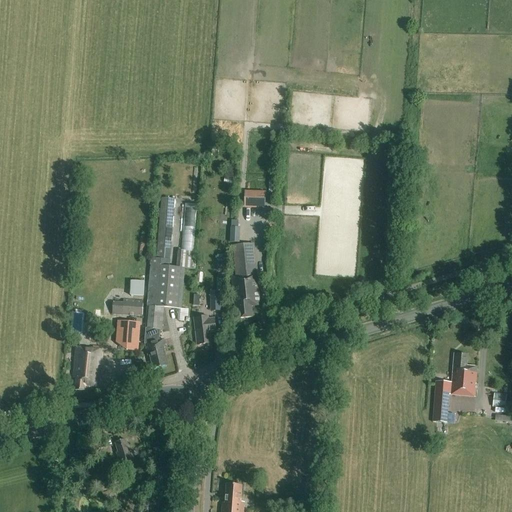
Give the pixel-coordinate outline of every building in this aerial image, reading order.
[(265,208),(265,193),(244,193),(244,207),(265,208)] [(157,260),(151,259),(147,307),(149,307),(148,330),(146,330),(145,344),(148,356),(150,356),(153,369),(167,366),(163,349),(165,348),(162,340),(156,341),(156,331),(159,331),(161,308),(181,310),(184,269),(194,270),(195,253),(178,252),(177,268),(169,267),(174,200),(161,199),(157,260)] [(245,229),(259,229),(259,208),(245,208),(245,229)] [(231,227),(230,242),(240,243),(240,227),(231,227)] [(271,247),(271,236),(264,236),(263,247),(271,247)] [(260,306),(255,251),(254,244),(233,246),(236,277),(232,277),(235,308),(237,308),(238,319),(253,318),(251,307),(260,306)] [(210,271),(221,272),(223,247),(212,246),(210,271)] [(131,282),(130,297),(143,298),(144,282),(131,282)] [(209,292),(210,313),(220,312),(220,292),(209,292)] [(122,301),(122,304),(113,303),(112,316),(129,317),(129,315),(133,315),(133,317),(142,318),(143,302),(122,301)] [(213,319),(207,320),(206,317),(194,319),(197,346),(211,344),(209,333),(214,333),(213,319)] [(116,344),(127,344),(127,352),(138,352),(140,323),(117,322),(116,344)] [(97,387),(99,359),(101,359),(101,350),(76,348),(73,378),(76,379),(75,391),(85,392),(85,386),(97,387)] [(475,397),(477,367),(467,367),(468,355),(454,354),(452,383),(450,383),(435,382),(431,423),(455,425),(455,415),(447,414),(449,395),(475,397)] [(505,409),(506,395),(494,394),(492,408),(505,409)] [(121,467),(120,468),(121,470),(127,468),(126,466),(135,463),(130,448),(129,449),(126,440),(115,444),(118,452),(116,453),(121,467)] [(88,469),(94,487),(110,482),(105,464),(88,469)] [(222,503),(221,511),(243,511),(244,503),(241,503),(242,486),(226,485),(225,503),(222,503)]
